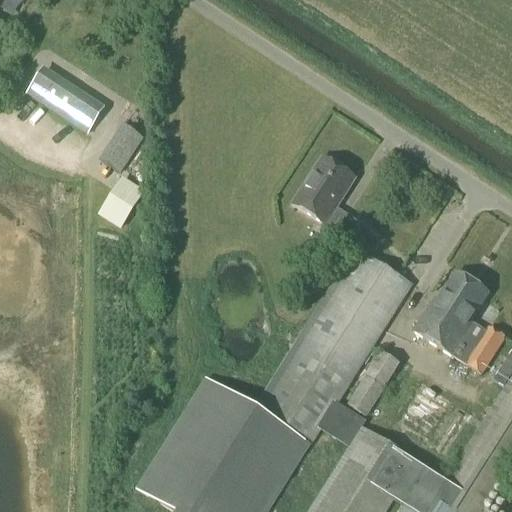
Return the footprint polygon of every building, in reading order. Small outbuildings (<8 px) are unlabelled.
[(26,92),(90,125),(100,105),(37,71),(26,92)] [(256,202),(277,174),(253,156),(232,184),(256,202)] [(331,244),(340,231),(327,223),(353,181),(321,161),(291,208),(323,228),(318,236),(331,244)] [(348,386),(410,287),(361,256),(260,420),(204,386),(164,451),(196,471),(170,511),(271,511),(321,434),(347,451),(309,511),(389,511),(393,505),(401,511),(400,511),(481,511),(511,463),(511,379),(445,485),(362,431),(366,424),(336,405),(348,386)] [(469,325),(487,297),(455,277),(437,304),(433,302),(412,335),(480,378),(504,341),(488,330),(485,335),(469,325)] [(366,421),(384,392),(399,368),(379,355),(365,378),(346,408),(366,421)] [(390,424),(448,449),(470,397),(412,373),(390,424)]
